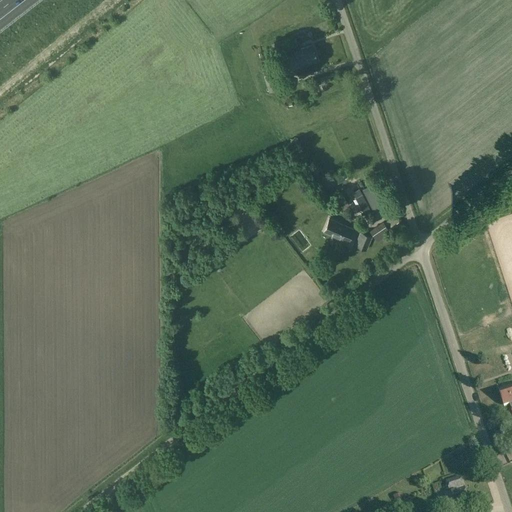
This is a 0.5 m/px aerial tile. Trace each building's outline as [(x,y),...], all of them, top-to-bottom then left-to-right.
[(311,45),(288,53),(293,69),(317,61),(311,45)] [(277,61),(271,63),(274,73),(280,71),(277,61)] [(275,74),(264,77),(269,93),(280,89),(275,74)] [(377,182),(363,189),(374,211),(388,203),(377,182)] [(377,240),(391,231),(400,220),(396,215),(371,231),(377,240)] [(323,230),(332,234),(348,241),(353,227),(338,220),(328,217),(323,230)] [(372,236),(361,231),(355,244),(366,249),(372,236)] [(335,249),(341,251),(341,252),(343,246),(337,243),(335,249)] [(511,408),(511,386),(500,390),(505,406),(510,404),(511,408)] [(449,492),(444,493),(446,497),(437,500),(439,506),(448,503),(450,510),(469,504),(464,487),(463,487),(460,477),(446,482),(449,492)] [(393,497),(396,504),(404,501),(401,494),(393,497)]
